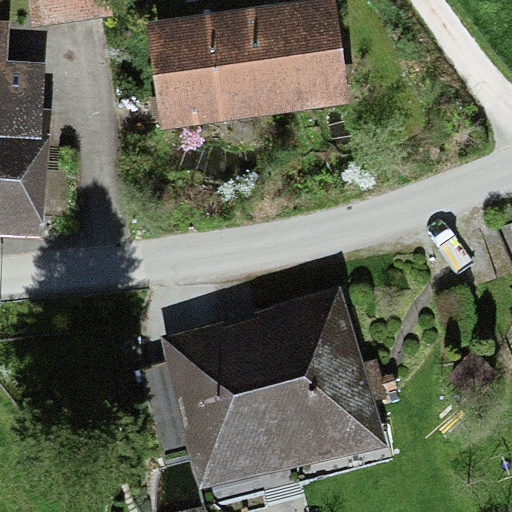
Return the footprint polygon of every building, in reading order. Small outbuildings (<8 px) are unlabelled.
[(106,0),(39,0),(42,14),(107,3),(106,0)] [(319,6),(159,33),(174,120),(333,93),(319,6)] [(0,233),(56,236),(64,78),(16,76),(18,35),(0,33),(0,233)] [(464,289),(433,303),(456,352),(487,338),(464,289)] [(352,304),(171,352),(213,507),(394,459),(352,304)]
